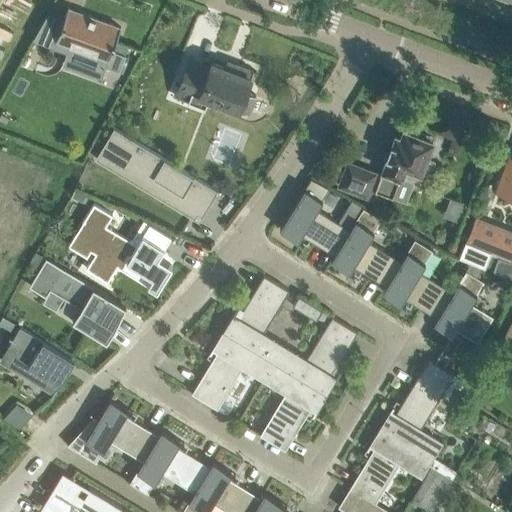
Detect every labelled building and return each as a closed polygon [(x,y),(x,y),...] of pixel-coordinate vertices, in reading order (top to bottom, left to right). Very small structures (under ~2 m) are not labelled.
[(63,18),(56,38),(109,59),(106,66),(119,71),(125,54),(112,49),(121,26),(68,7),(63,18)] [(209,67),(189,60),(175,95),(205,107),(209,97),(248,113),(256,94),(246,90),(254,70),(235,63),(233,69),(212,61),(209,67)] [(106,146),(98,159),(110,167),(114,169),(114,168),(121,173),(124,168),(124,169),(129,161),(147,171),(143,177),(164,190),(166,192),(162,198),(192,216),(200,203),(206,207),(209,203),(218,190),(114,127),(113,128),(116,130),(106,146)] [(425,159),(432,140),(404,129),(401,135),(396,133),(381,174),(348,161),(338,185),(372,198),(375,190),(393,197),(400,177),(401,178),(404,171),(418,177),(420,171),(429,174),(433,162),(425,159)] [(493,186),(511,193),(511,152),(507,150),(493,186)] [(334,164),(328,181),(337,184),(344,167),(334,164)] [(334,254),(350,228),(317,208),(329,187),(311,177),(280,228),(302,241),(303,240),(298,237),(300,233),(334,254)] [(94,202),(72,238),(91,249),(96,240),(101,243),(95,252),(86,267),(108,280),(117,265),(122,256),(127,259),(126,260),(131,263),(132,262),(144,269),(143,270),(146,272),(141,280),(157,289),(172,264),(170,263),(165,272),(153,264),(158,256),(171,235),(149,222),(131,252),(126,249),(128,246),(107,233),(105,236),(100,233),(106,224),(112,214),(94,202)] [(363,207),(350,228),(334,254),(331,259),(353,273),(354,271),(349,268),(352,265),(386,285),(401,260),(368,239),(381,218),(363,207)] [(110,222),(133,234),(140,221),(118,208),(110,222)] [(485,267),(491,252),(502,226),(477,216),(461,257),(485,267)] [(491,252),(498,255),(511,259),(511,229),(502,226),(491,252)] [(437,317),(452,291),(420,271),(433,249),(414,238),(401,260),(386,285),(382,291),(405,304),(405,303),(401,300),(403,296),(437,317)] [(511,259),(498,255),(493,270),(511,276),(511,259)] [(126,305),(46,256),(36,273),(37,273),(30,285),(44,293),(43,294),(46,295),(51,288),(81,306),(77,312),(73,319),(89,329),(107,340),(115,326),(126,305)] [(466,269),(452,291),(437,317),(434,322),(452,333),(453,332),(452,331),(455,327),(477,341),(493,316),(471,302),(484,280),(466,269)] [(238,303),(222,329),(275,361),(285,343),(284,343),(283,343),(264,331),(289,289),(264,273),(238,316),(234,313),(240,304),(238,303)] [(292,305),(304,312),(311,302),(299,295),(292,305)] [(322,309),(311,302),(304,312),(316,319),(322,309)] [(3,315),(1,318),(0,318),(0,322),(11,330),(15,322),(3,315)] [(285,343),(275,361),(327,393),(343,367),(341,366),(336,375),(332,373),(357,330),(332,315),(306,357),(286,345),(287,344),(285,343)] [(511,321),(498,347),(511,354),(511,321)] [(52,396),(65,374),(74,358),(71,356),(20,325),(12,337),(10,336),(9,337),(23,346),(21,348),(20,348),(10,365),(53,391),(50,396),(52,396)] [(192,392),(217,407),(243,365),(263,377),(262,378),(264,379),(275,361),(222,329),(209,351),(211,352),(213,347),(217,350),(192,392)] [(428,357),(419,372),(445,388),(454,373),(428,357)] [(327,393),(275,361),(264,379),(265,380),(266,379),(285,391),(260,433),(285,449),(311,407),(315,409),(312,414),(313,414),(327,393)] [(393,404),(379,426),(432,458),(443,440),(421,427),(443,391),(457,399),(467,381),(454,373),(445,388),(419,372),(395,412),(391,409),(394,405),(393,404)] [(109,439),(143,460),(159,434),(124,413),(127,409),(132,412),(132,411),(110,397),(97,418),(95,417),(96,416),(94,415),(68,444),(96,461),(109,439)] [(18,401),(9,415),(24,424),(32,410),(18,401)] [(421,476),(432,458),(379,426),(366,447),(368,448),(371,443),(374,446),(350,486),(375,502),(376,502),(400,462),(421,476)] [(162,429),(159,434),(143,460),(129,481),(148,492),(161,471),(194,491),(210,465),(176,445),(178,441),(183,444),(184,442),(162,429)] [(210,465),(194,491),(181,511),(205,511),(212,502),(228,511),(251,511),(261,497),(227,476),(230,472),(234,475),(235,474),(213,460),(210,465)] [(431,511),(432,511),(452,478),(431,466),(411,500),(431,511)] [(78,487),(61,477),(42,508),(48,511),(117,511),(121,507),(88,488),(83,496),(76,492),(78,487)] [(392,511),(376,502),(375,502),(350,486),(348,488),(349,489),(350,488),(358,493),(347,511),(348,511),(347,511),(392,511)] [(264,491),(261,497),(251,511),(286,511),(279,507),(281,503),(286,506),(287,505),(264,491)]
